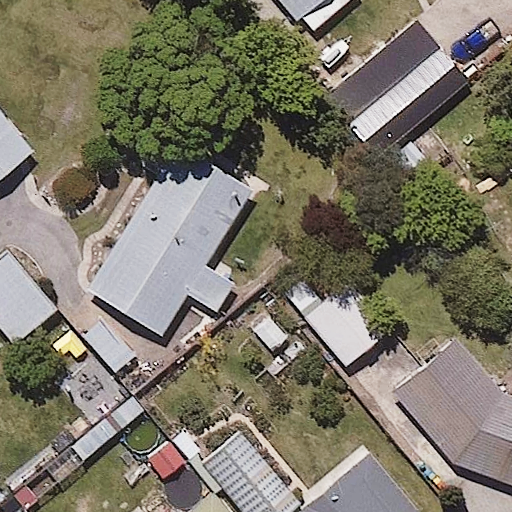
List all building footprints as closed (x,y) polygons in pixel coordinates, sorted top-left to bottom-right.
[(285,0),(310,30),(346,0),(285,0)] [(419,13),(357,61),(405,123),(467,75),(419,13)] [(0,101),(0,161),(29,138),(0,101)] [(429,152),(408,124),(380,146),(401,174),(429,152)] [(185,285),(213,301),(233,267),(204,251),(244,181),(166,138),(86,280),(164,323),(185,285)] [(9,244),(0,250),(0,319),(10,333),(52,301),(9,244)] [(348,354),(402,311),(362,261),(329,287),(311,266),(290,282),(348,354)] [(296,330),(263,299),(239,325),(273,356),(296,330)] [(108,301),(84,318),(133,385),(157,368),(108,301)] [(511,364),(466,310),(391,374),(456,449),(511,475),(511,364)] [(136,408),(118,388),(74,426),(64,415),(37,439),(64,470),(136,408)] [(160,470),(202,434),(181,410),(160,428),(144,410),(124,427),(160,470)] [(242,412),(203,443),(256,511),(268,511),(301,487),(242,412)] [(429,511),(373,440),(282,511),(283,511),(429,511)] [(237,511),(213,482),(177,511),(237,511)] [(89,511),(72,490),(42,511),(89,511)]
